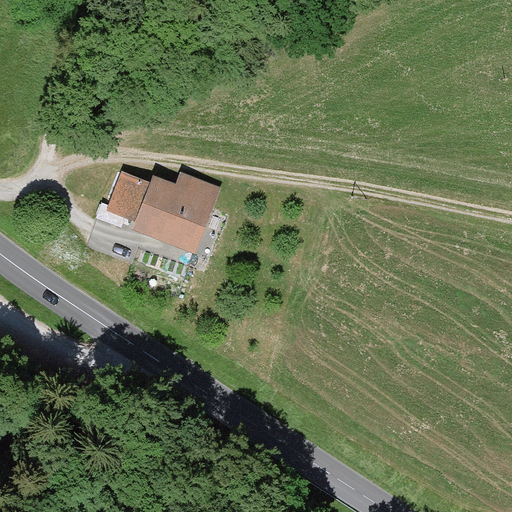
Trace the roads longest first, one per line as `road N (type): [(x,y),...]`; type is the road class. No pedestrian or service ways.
road 1 (track): [(511,223),(334,185),(105,162),(47,176)]
road 2 (secondary): [(0,253),(393,511)]
road 3 (residential): [(0,187),(47,176),(59,123),(89,69),(185,19),(204,0)]
road 4 (track): [(0,424),(139,511)]
road 5 (track): [(0,313),(82,357),(146,351)]
